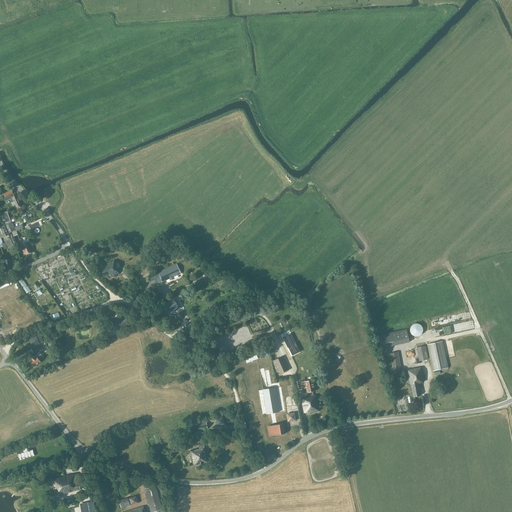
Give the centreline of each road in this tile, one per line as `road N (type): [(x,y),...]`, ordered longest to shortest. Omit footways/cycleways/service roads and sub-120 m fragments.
road 1 (unclassified): [(10,362),(72,440),(100,457),(181,483),(259,473)]
road 2 (unclassified): [(259,473),(315,434),(511,400)]
road 3 (unknown): [(184,345),(258,315),(296,386)]
road 4 (unclassified): [(190,349),(229,379),(259,473)]
road 5 (unclassified): [(114,299),(0,349)]
